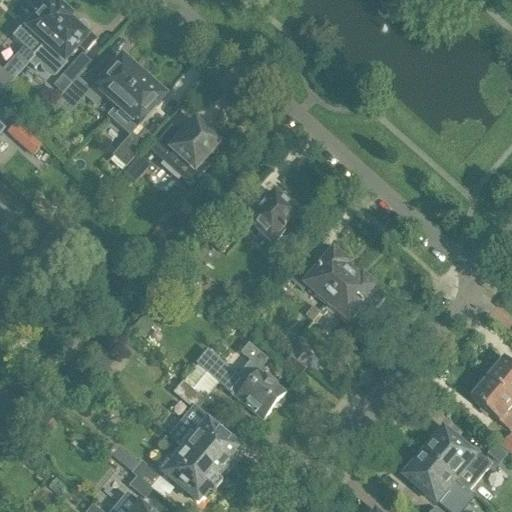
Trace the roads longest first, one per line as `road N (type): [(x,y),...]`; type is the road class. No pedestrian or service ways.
road 1 (residential): [(169,0),(481,275)]
road 2 (residential): [(285,511),(481,275)]
